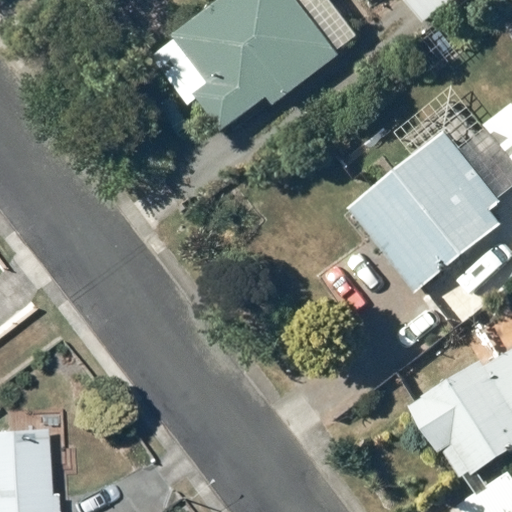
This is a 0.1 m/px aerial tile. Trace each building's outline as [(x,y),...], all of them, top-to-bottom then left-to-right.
[(344,52),(304,0),(224,0),(154,53),(217,136),(274,94),(279,101),(344,52)] [(454,0),(411,0),(426,20),(454,0)] [(511,102),(460,143),(450,131),(354,206),(421,291),(511,219),(511,209),(504,200),(511,193),(511,102)] [(511,352),(497,362),(494,356),(417,403),(464,480),(511,450),(511,352)] [(0,430),(0,511),(50,511),(48,429),(0,430)] [(511,511),(511,471),(462,503),(467,511),(511,511)]
